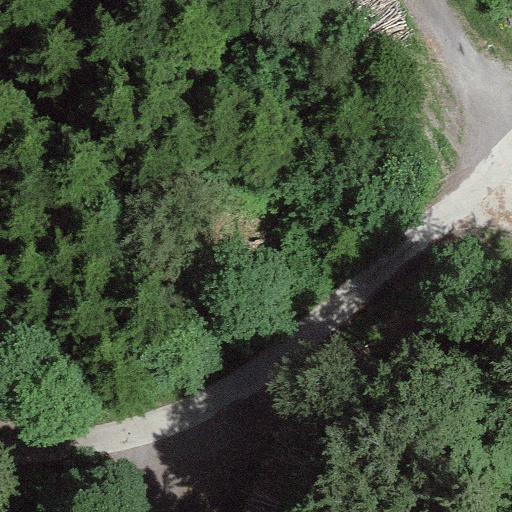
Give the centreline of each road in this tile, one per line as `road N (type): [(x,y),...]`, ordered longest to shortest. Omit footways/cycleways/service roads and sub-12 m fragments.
road 1 (track): [(0,445),(119,432),(244,387),(511,175)]
road 2 (track): [(511,127),(433,0)]
